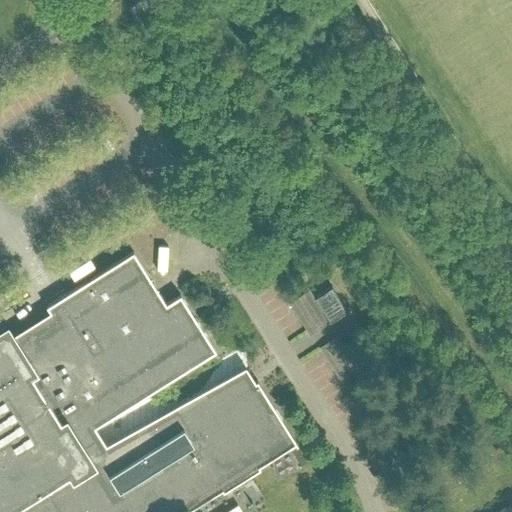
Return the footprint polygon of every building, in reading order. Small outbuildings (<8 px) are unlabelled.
[(138,0),(128,8),(136,19),(153,7),(147,0),(138,0)] [(50,260),(56,269),(72,259),(66,250),(50,260)] [(289,434),(296,445),(297,444),(256,379),(246,386),(241,379),(102,457),(86,431),(215,350),(194,317),(191,319),(186,312),(190,310),(180,294),(165,303),(133,251),(46,305),(55,319),(14,345),(5,331),(0,333),(0,501),(5,509),(0,511),(168,511),(168,510),(216,480),(223,491),(260,467),(253,457),(289,434)] [(329,286),(313,296),(313,297),(314,296),(329,319),(328,320),(346,309),(346,308),(345,308),(331,286),(331,285),(329,286)] [(358,367),(337,334),(318,346),(339,379),(358,367)] [(373,475),(393,507),(412,495),(392,463),(373,475)]
